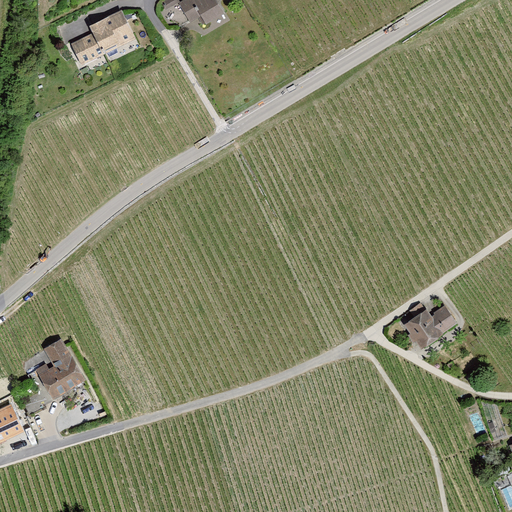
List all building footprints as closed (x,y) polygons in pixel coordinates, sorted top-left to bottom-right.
[(187,0),(180,5),(192,23),(202,17),(207,26),(226,14),(218,0),(187,0)] [(72,45),(83,68),(136,39),(122,11),(90,27),(93,36),(72,45)] [(415,321),(406,327),(422,350),(457,325),(445,308),(433,317),(422,302),(408,311),(415,321)] [(51,368),(37,375),(48,398),(82,381),(63,341),(43,351),(51,368)] [(16,405),(0,411),(0,440),(26,429),(16,405)]
